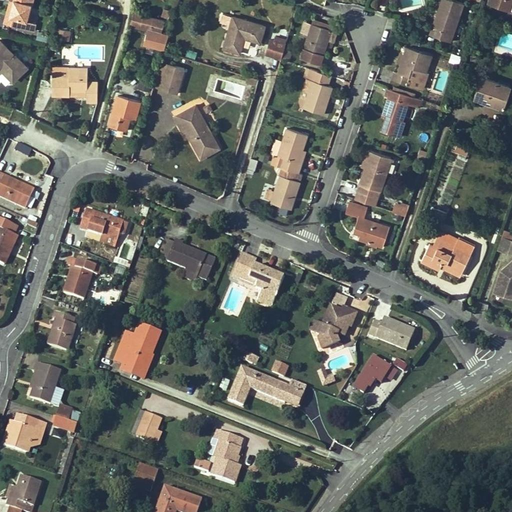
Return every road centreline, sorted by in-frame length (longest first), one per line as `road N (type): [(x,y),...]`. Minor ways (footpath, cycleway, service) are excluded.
road 1 (residential): [(0,344),(21,318),(64,186),(82,167),(111,167),(305,247)]
road 2 (track): [(148,384),(361,470)]
road 3 (residential): [(366,29),(366,64),(305,247)]
road 4 (tertiary): [(325,511),(401,429),(482,375)]
road 5 (track): [(224,214),(267,69)]
